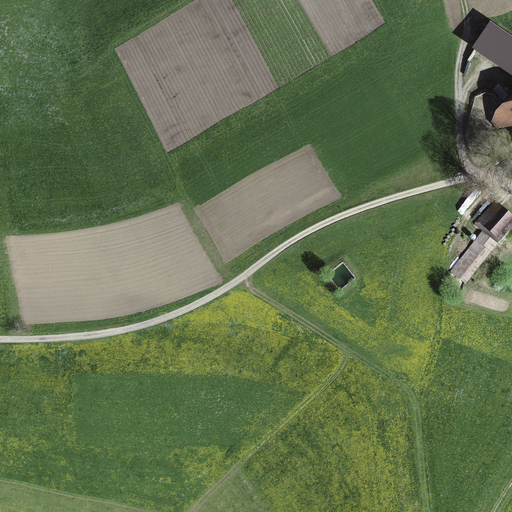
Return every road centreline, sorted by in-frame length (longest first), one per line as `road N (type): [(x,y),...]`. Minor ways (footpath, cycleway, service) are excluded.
road 1 (track): [(511,182),(478,173),(334,218),(175,316),(77,339),(0,340)]
road 2 (track): [(248,272),(254,290),(409,392),(429,511)]
road 3 (track): [(478,173),(458,138),(463,0)]
